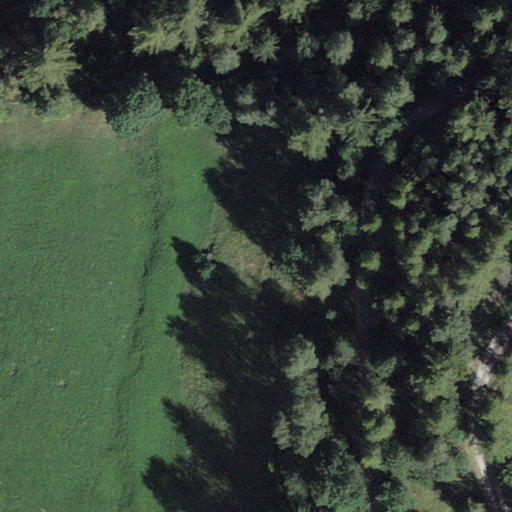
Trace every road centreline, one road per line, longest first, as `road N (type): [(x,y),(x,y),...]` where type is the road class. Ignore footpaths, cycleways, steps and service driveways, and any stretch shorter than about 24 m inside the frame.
road 1 (track): [(480,0),(435,53),(384,91),(338,227),(335,397),(364,511)]
road 2 (track): [(500,511),(481,467),(473,395),(479,366),(511,322)]
